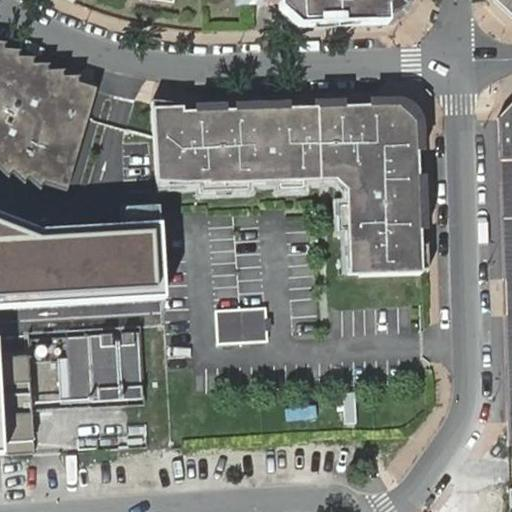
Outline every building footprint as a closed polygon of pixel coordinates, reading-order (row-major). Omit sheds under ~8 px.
[(395,0),(235,0),(236,7),(273,6),(279,5),(279,11),(298,29),(387,26),(387,10),(395,0)] [(511,0),(492,0),(493,1),(511,19),(511,0)] [(0,61),(5,64),(15,69),(26,76),(40,83),(55,90),(65,92),(33,182),(65,191),(94,90),(81,87),(54,78),(13,58),(0,49),(0,61)] [(0,169),(12,174),(33,182),(65,92),(55,90),(40,83),(26,76),(15,69),(5,64),(0,61),(0,169)] [(369,102),(370,109),(398,107),(415,124),(416,152),(423,151),(422,121),(400,101),(369,102)] [(151,102),(155,184),(182,185),(207,185),(207,186),(319,183),(318,174),(344,173),(351,173),(352,192),(344,193),(346,249),(358,248),(358,275),(359,277),(420,275),(420,273),(419,246),(419,231),(417,180),(416,152),(415,124),(398,107),(370,109),(342,109),(314,110),(287,111),(236,113),(223,113),(195,114),(180,113),(181,105),(151,102)] [(235,106),(236,113),(287,111),(286,105),(272,105),(235,106)] [(511,106),(502,117),(509,450),(511,448),(511,106)] [(318,174),(319,183),(335,182),(344,182),(344,193),(352,192),(351,173),(344,173),(318,174)] [(417,180),(419,231),(426,230),(424,180),(417,180)] [(358,248),(346,249),(347,275),(358,275),(358,248)] [(264,309),(214,311),(216,345),(266,342),(264,309)] [(141,402),(137,335),(30,341),(33,407),(141,402)] [(29,358),(0,357),(0,445),(27,446),(29,358)]
